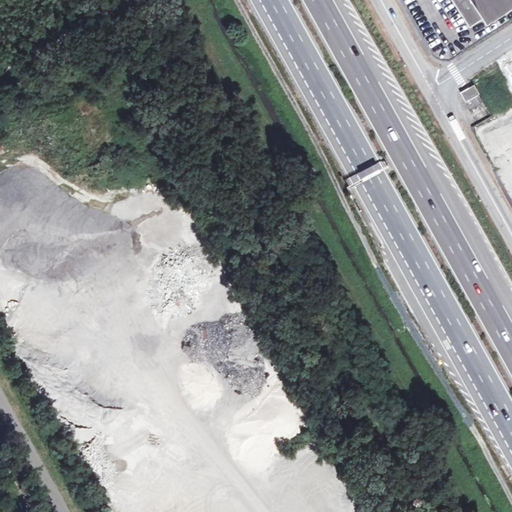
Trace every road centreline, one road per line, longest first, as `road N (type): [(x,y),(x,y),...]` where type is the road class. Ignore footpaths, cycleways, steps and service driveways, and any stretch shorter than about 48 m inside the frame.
road 1 (motorway): [(274,0),(511,425)]
road 2 (motorway): [(511,335),(325,0)]
road 3 (unclassified): [(511,228),(436,94)]
road 4 (track): [(119,0),(0,72)]
